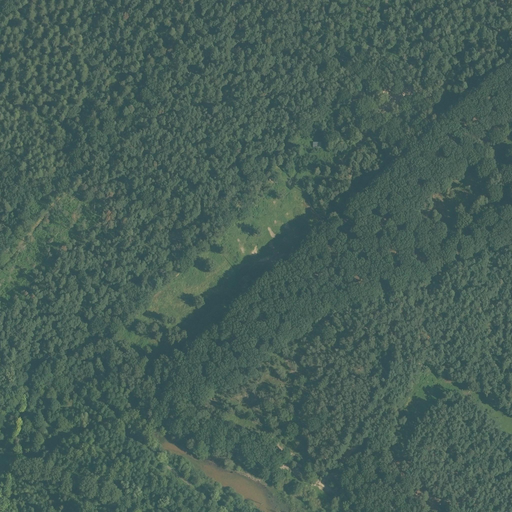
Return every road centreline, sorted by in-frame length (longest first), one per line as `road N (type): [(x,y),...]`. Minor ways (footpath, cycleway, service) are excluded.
road 1 (track): [(511,68),(290,271),(411,358),(332,480),(371,511)]
road 2 (track): [(95,371),(99,328),(121,292),(354,65),(386,0)]
road 3 (track): [(290,271),(185,367),(177,391),(195,423),(332,480)]
road 4 (track): [(221,511),(115,418),(95,371)]
road 5 (track): [(72,0),(90,96),(87,167)]
